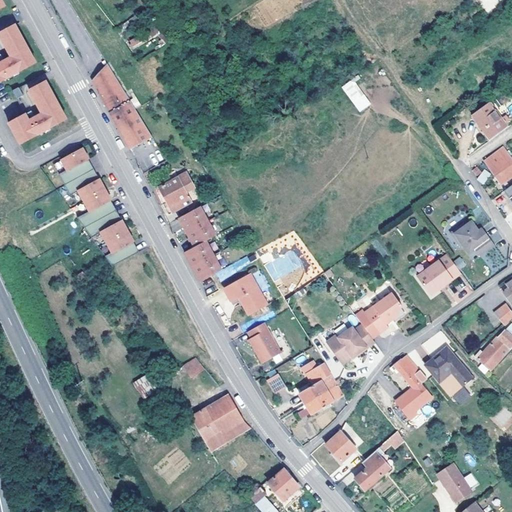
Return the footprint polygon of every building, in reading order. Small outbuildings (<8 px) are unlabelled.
[(19,32),(11,17),(0,23),(0,80),(35,61),(19,32)] [(156,24),(139,35),(145,42),(145,43),(157,35),(164,45),(169,41),(156,24)] [(145,42),(139,35),(129,41),(134,49),(145,42)] [(101,76),(91,81),(129,149),(134,146),(151,137),(110,70),(101,76)] [(42,73),(11,90),(24,113),(8,122),(19,143),(66,117),(42,73)] [(359,113),(371,105),(354,78),(342,86),(359,113)] [(493,99),(477,111),(483,121),(500,108),(493,99)] [(495,120),(501,129),(510,121),(509,120),(511,117),(511,114),(509,112),(505,115),(500,108),(483,121),(487,126),(495,120)] [(493,135),(499,131),(501,129),(495,120),(487,126),(493,135)] [(88,157),(82,147),(61,158),(66,169),(58,173),(70,194),(78,190),(90,213),(85,216),(78,221),(87,234),(91,240),(100,234),(111,255),(104,259),(111,269),(120,263),(136,253),(130,242),(133,240),(122,219),(118,221),(107,201),(111,199),(99,177),(95,179),(84,159),(88,157)] [(488,168),(499,184),(511,175),(511,161),(507,154),(502,147),(483,161),(488,168)] [(99,177),(88,157),(84,159),(95,179),(99,177)] [(66,169),(61,158),(53,163),(58,173),(66,169)] [(185,190),(193,186),(186,172),(177,176),(173,169),(154,179),(165,201),(170,198),(176,209),(190,201),(185,190)] [(484,170),(476,181),(483,185),(490,175),(484,170)] [(78,190),(70,194),(85,216),(90,213),(78,190)] [(176,209),(170,198),(165,201),(162,202),(168,213),(176,209)] [(122,219),(111,199),(107,201),(118,221),(122,219)] [(215,234),(199,205),(178,217),(179,218),(184,226),(189,236),(194,244),(194,245),(186,250),(191,259),(189,260),(195,271),(197,270),(202,279),(211,274),(221,268),(205,239),(215,234)] [(477,230),(470,220),(463,225),(462,222),(451,230),(456,237),(455,240),(459,245),(462,246),(467,253),(473,248),(478,254),(492,244),(483,231),(480,234),(477,230)] [(100,234),(91,240),(104,259),(111,255),(100,234)] [(133,240),(130,242),(136,253),(139,251),(133,240)] [(265,267),(274,282),(301,265),(292,250),(265,267)] [(458,272),(445,252),(414,274),(428,293),(436,287),(435,286),(442,281),(443,282),(458,272)] [(454,261),(460,269),(466,265),(459,257),(454,261)] [(267,301),(249,271),(224,286),(231,298),(239,294),(249,312),(267,301)] [(511,279),(505,284),(509,290),(502,295),(510,306),(511,305),(511,279)] [(498,289),(502,295),(509,290),(505,284),(498,289)] [(400,306),(390,292),(362,312),(355,317),(360,324),(370,338),(377,333),(386,326),(384,323),(391,318),(396,315),(397,308),(398,307),(400,306)] [(494,314),(504,324),(511,316),(511,311),(505,304),(494,314)] [(396,315),(391,318),(392,320),(402,313),(398,307),(397,308),(396,315)] [(264,322),(247,331),(251,338),(249,339),(262,362),(280,352),(264,322)] [(370,338),(360,324),(352,329),(350,326),(336,336),(334,334),(324,340),(340,363),(350,356),(349,355),(363,345),(364,346),(365,347),(373,341),(370,338)] [(509,349),(511,344),(511,337),(504,330),(497,338),(496,337),(480,352),(478,351),(473,356),(488,370),(508,348),(509,349)] [(364,346),(363,345),(349,355),(350,356),(364,346)] [(438,382),(450,397),(461,388),(472,380),(446,348),(424,366),(438,382)] [(197,356),(184,364),(194,377),(207,369),(197,356)] [(419,383),(424,379),(404,356),(388,369),(390,372),(393,370),(409,388),(411,390),(394,405),(407,420),(415,413),(413,411),(430,396),(419,383)] [(315,368),(311,361),(302,365),(307,373),(315,368)] [(315,368),(307,373),(310,378),(328,368),(325,363),(315,368)] [(335,386),(329,376),(331,374),(328,368),(310,378),(314,385),(299,394),(306,405),(335,386)] [(132,382),(142,399),(155,391),(145,375),(132,382)] [(279,377),(268,382),(275,394),(285,388),(279,377)] [(158,380),(152,384),(162,397),(169,392),(159,379),(158,380)] [(335,386),(306,405),(300,408),(304,414),(310,411),(312,415),(344,396),(337,385),(335,386)] [(411,390),(409,388),(392,402),(394,405),(411,390)] [(469,398),(461,388),(450,397),(458,407),(469,398)] [(210,451),(250,427),(243,419),(229,396),(191,417),(210,451)] [(377,455),(400,435),(396,429),(373,450),(377,455)] [(345,439),(338,430),(324,445),(330,452),(332,454),(338,460),(353,447),(348,441),(345,439)] [(373,450),(340,479),(346,485),(354,479),(363,489),(387,467),(377,455),(373,450)] [(437,475),(456,502),(472,491),(453,463),(437,475)] [(286,472),(283,469),(266,483),(280,500),(297,486),(294,481),(286,472)] [(258,487),(248,495),(263,511),(274,511),(260,496),(264,493),(258,487)] [(480,511),(473,503),(461,511),(480,511)]
